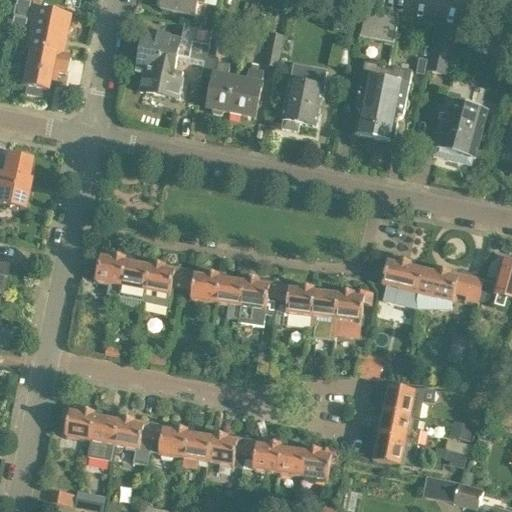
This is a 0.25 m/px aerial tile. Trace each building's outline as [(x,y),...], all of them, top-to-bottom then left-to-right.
[(34,0),(14,0),(7,37),(17,39),(19,29),(29,31),(25,51),(28,52),(20,89),(26,90),(24,96),(38,98),(39,92),(44,93),(47,80),(54,81),(56,73),(65,75),(68,59),(60,57),(68,16),(33,9),(34,0)] [(161,0),(159,10),(193,18),(196,4),(203,6),(204,0),(161,0)] [(382,15),(377,41),(393,45),(398,19),(398,18),(382,15)] [(144,34),(136,74),(143,75),(157,78),(161,58),(177,58),(189,61),(192,45),(208,48),(209,45),(211,34),(182,28),(180,41),(144,34)] [(437,28),(429,73),(445,76),(451,43),(450,43),(452,31),(437,28)] [(264,67),(278,69),(284,36),(270,33),(264,67)] [(192,45),(189,61),(203,64),(205,64),(207,57),(208,48),(192,45)] [(208,48),(207,57),(215,59),(217,47),(209,45),(208,48)] [(328,66),(339,69),(343,49),(332,47),(328,66)] [(202,68),(201,76),(213,79),(207,110),(212,111),(212,115),(221,117),(222,113),(229,115),(236,81),(227,79),(228,67),(217,65),(217,63),(215,59),(207,57),(205,64),(204,68),(202,68)] [(143,75),(140,94),(179,101),(183,82),(180,81),(182,73),(174,71),(177,58),(161,58),(157,78),(143,75)] [(416,75),(423,76),(426,61),(419,60),(416,75)] [(387,72),(373,140),(392,144),(397,121),(402,118),(411,74),(401,71),(402,64),(389,61),(387,72)] [(353,136),(373,140),(387,72),(383,71),(383,68),(364,64),(362,73),(355,109),(358,113),(353,136)] [(282,122),(281,131),(297,134),(299,125),(315,129),(325,79),(308,76),(309,70),(291,67),(281,122),(282,122)] [(236,81),(229,115),(254,120),(261,86),(260,85),(262,73),(249,70),(245,82),(236,81)] [(435,148),(432,157),(471,168),(473,159),(475,159),(487,114),(458,106),(460,97),(448,94),(445,103),(444,103),(432,148),(435,148)] [(25,180),(29,160),(6,156),(2,175),(0,174),(0,205),(21,210),(28,180),(25,180)] [(119,300),(121,288),(126,264),(124,263),(125,259),(113,256),(113,255),(94,251),(91,266),(99,267),(96,284),(98,284),(98,285),(109,287),(107,297),(119,300)] [(414,310),(417,297),(423,272),(410,269),(411,264),(399,262),(399,259),(382,255),(378,271),(385,273),(381,287),(387,289),(384,303),(414,310)] [(483,281),(478,302),(489,305),(491,295),(496,297),(494,307),(504,310),(507,300),(511,301),(511,265),(500,262),(494,284),(483,281)] [(121,288),(119,300),(142,304),(149,268),(126,264),(121,288)] [(151,264),(143,306),(167,311),(173,279),(183,281),(185,271),(151,264)] [(190,302),(215,305),(218,280),(219,276),(185,271),(183,281),(193,282),(190,302)] [(483,281),(437,271),(436,275),(423,272),(417,297),(414,310),(418,311),(450,312),(451,304),(452,304),(454,295),(466,297),(465,302),(477,305),(478,302),(483,281)] [(218,280),(215,305),(227,307),(226,320),(237,322),(244,283),(218,280)] [(244,283),(237,322),(239,322),(263,325),(265,312),(276,314),(279,285),(245,280),(245,284),(244,283)] [(279,285),(276,314),(289,316),(287,332),(309,334),(314,293),(313,293),(313,289),(279,285)] [(339,296),(335,321),(333,337),(359,340),(363,308),(370,309),(372,294),(353,292),(352,294),(339,292),(339,296)] [(309,334),(309,338),(333,341),(338,296),(314,293),(309,334)] [(108,348),(105,357),(119,361),(121,352),(108,348)] [(462,367),(466,351),(452,348),(448,363),(462,367)] [(145,367),(166,370),(168,357),(147,353),(145,367)] [(354,378),(366,380),(371,357),(359,354),(354,378)] [(371,357),(366,380),(379,383),(384,360),(371,357)] [(258,361),(256,378),(266,380),(269,363),(258,361)] [(411,365),(392,363),(390,381),(409,383),(411,365)] [(268,380),(279,382),(281,368),(270,366),(268,380)] [(387,388),(382,413),(419,420),(422,405),(423,391),(413,390),(413,393),(387,388)] [(64,438),(89,443),(94,418),(93,418),(94,414),(81,411),(82,409),(63,405),(60,421),(67,422),(64,438)] [(382,413),(377,438),(417,446),(420,432),(417,431),(419,420),(382,413)] [(104,446),(113,448),(118,422),(94,418),(89,443),(87,454),(102,457),(104,446)] [(118,422),(113,448),(136,452),(134,466),(147,468),(150,455),(152,439),(155,425),(120,419),(120,423),(118,422)] [(454,424),(450,439),(470,445),(474,430),(454,424)] [(152,439),(150,455),(183,460),(188,435),(186,435),(187,431),(155,425),(152,439)] [(183,460),(182,469),(197,471),(198,463),(208,465),(212,439),(188,435),(183,460)] [(212,439),(208,465),(243,470),(246,454),(248,441),(214,436),(213,440),(212,439)] [(417,446),(377,438),(372,463),(412,471),(417,446)] [(246,454),(243,470),(279,475),(282,450),(281,450),(281,446),(248,441),(246,454)] [(471,459),(474,449),(446,442),(443,452),(471,459)] [(306,454),(302,479),(327,482),(330,466),(337,467),(339,452),(320,449),(320,452),(308,450),(307,454),(306,454)] [(279,475),(302,479),(306,454),(282,450),(279,475)] [(424,500),(453,505),(476,511),(477,511),(483,493),(459,485),(427,480),(424,500)] [(49,505),(73,510),(75,498),(51,493),(49,505)] [(75,498),(73,510),(85,511),(101,511),(103,500),(75,494),(75,498)]
